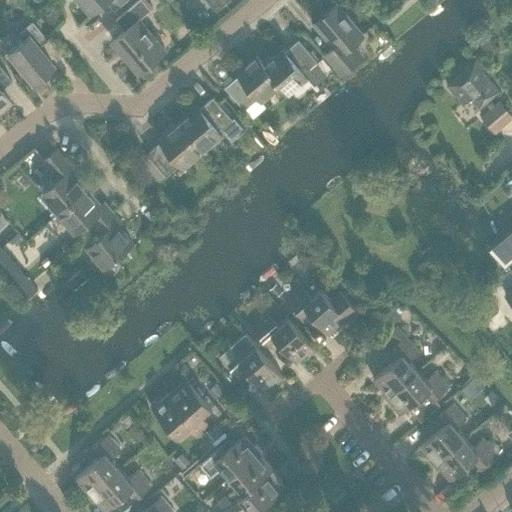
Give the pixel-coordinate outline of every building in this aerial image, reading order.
[(106,1),(114,10),(125,0),(77,0),(90,14),(106,1)] [(164,50),(138,20),(150,9),(142,0),(137,0),(115,19),(124,30),(112,40),(139,71),(164,50)] [(207,0),(216,10),(227,0),(207,0)] [(361,55),(350,43),(362,34),(336,3),(314,21),(335,45),(325,53),(341,72),(361,55)] [(5,51),(31,82),(52,65),(37,46),(46,38),(31,20),(15,33),(21,39),(5,51)] [(282,49),(264,64),(279,84),(287,93),(306,77),(303,73),(317,61),(298,39),(284,51),(282,49)] [(261,100),(279,84),(264,64),(256,55),(236,72),(238,74),(225,86),(244,108),(257,96),(261,100)] [(446,85),(461,103),(469,96),(479,107),(499,90),(474,61),(446,85)] [(0,87),(10,79),(0,66),(0,107),(9,100),(0,89),(0,87)] [(199,108),(197,106),(178,122),(202,150),(221,134),(221,133),(223,131),(231,139),(244,128),(234,116),(231,118),(212,96),(199,108)] [(511,116),(511,114),(498,99),(479,116),(494,133),(511,116)] [(183,166),(202,150),(178,122),(159,138),(161,141),(147,152),(166,174),(180,163),(183,166)] [(41,193),(57,212),(86,188),(70,169),(73,167),(57,148),(44,159),(59,178),(41,193)] [(90,217),(97,225),(112,212),(104,202),(100,205),(86,188),(57,212),(74,231),(90,217)] [(121,222),(112,212),(97,225),(103,233),(87,247),(103,266),(132,242),(117,225),(121,222)] [(511,232),(492,250),(505,265),(511,259),(511,232)] [(0,268),(11,259),(0,245),(0,268)] [(282,291),(276,283),(268,290),(275,298),(282,291)] [(332,336),(343,326),(342,325),(347,321),(358,312),(339,290),(339,291),(339,292),(330,299),(321,289),(311,297),(300,284),(284,298),(303,321),(304,321),(301,317),(309,310),(329,333),(329,332),(332,336)] [(463,306),(479,325),(498,309),(482,290),(463,306)] [(307,351),(309,353),(315,348),(288,317),(278,325),(267,312),(251,326),(270,349),(271,349),(268,345),(276,338),(296,361),(307,351)] [(245,332),(219,354),(238,377),(239,376),(236,373),(244,366),(263,389),(275,379),(277,381),(283,376),(245,332)] [(380,391),(385,396),(416,369),(408,360),(418,351),(404,335),(384,352),(384,353),(388,350),(395,358),(372,377),(382,389),(380,391)] [(424,379),(416,369),(385,396),(390,402),(392,400),(402,412),(424,392),(431,400),(428,403),(428,404),(448,386),(434,370),(424,379)] [(178,380),(180,382),(169,392),(202,431),(209,425),(201,415),(211,406),(184,375),(178,380)] [(187,427),(195,437),(202,431),(169,392),(157,402),(156,399),(150,404),(177,436),(187,427)] [(428,458),(433,463),(464,436),(456,427),(466,418),(451,402),(431,419),(432,420),(436,417),(443,425),(420,444),(430,456),(428,458)] [(205,430),(213,440),(223,432),(214,422),(205,430)] [(83,490),(88,495),(119,468),(111,459),(121,450),(107,434),(87,451),(87,452),(91,449),(98,457),(75,476),(85,488),(83,490)] [(216,449),(200,462),(210,475),(220,466),(228,476),(260,449),(255,444),(253,446),(243,434),(220,454),(216,449)] [(482,437),(472,446),(464,436),(433,463),(437,469),(439,467),(449,479),(472,459),(479,467),(475,470),(476,471),(496,454),(482,437)] [(228,476),(236,486),(226,494),(225,495),(224,493),(217,499),(224,508),(268,472),(272,468),(262,456),(264,455),(260,449),(228,476)] [(172,459),(181,468),(189,461),(181,452),(172,459)] [(137,469),(127,478),(119,468),(88,495),(92,500),(94,499),(105,510),(127,491),(134,499),(130,502),(131,503),(151,485),(137,469)] [(219,511),(234,511),(244,504),(251,511),(254,511),(284,487),(279,481),(277,483),(268,472),(224,508),(219,511)] [(173,511),(160,496),(141,511),(142,511),(144,511),(145,511),(173,511)]
